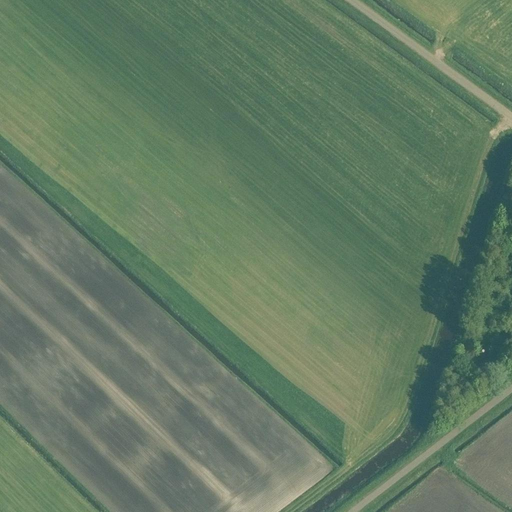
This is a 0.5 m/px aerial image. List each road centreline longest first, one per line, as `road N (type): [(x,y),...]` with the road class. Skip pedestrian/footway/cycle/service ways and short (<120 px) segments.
road 1 (unclassified): [(511,117),(348,0)]
road 2 (unclassified): [(353,511),(511,388)]
